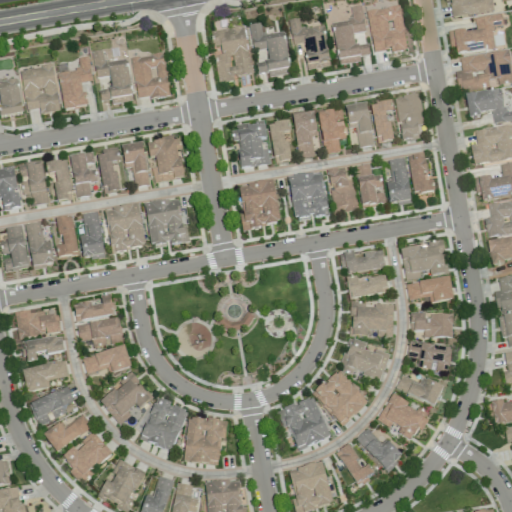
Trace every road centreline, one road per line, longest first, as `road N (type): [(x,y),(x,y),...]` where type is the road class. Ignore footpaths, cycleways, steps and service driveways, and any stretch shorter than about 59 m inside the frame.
road 1 (residential): [(0,298),(460,217)]
road 2 (residential): [(447,443),(475,369),(477,319),(421,0)]
road 3 (residential): [(434,70),(0,145)]
road 4 (residential): [(77,509),(380,511),(447,443)]
road 5 (residential): [(132,275),(149,351),(166,376),(210,399),(248,400),(283,385),(316,347),(323,296),(314,242)]
road 6 (residential): [(178,0),(223,258)]
road 7 (residential): [(0,363),(22,439),(77,509)]
road 8 (tertiary): [(0,22),(121,0)]
